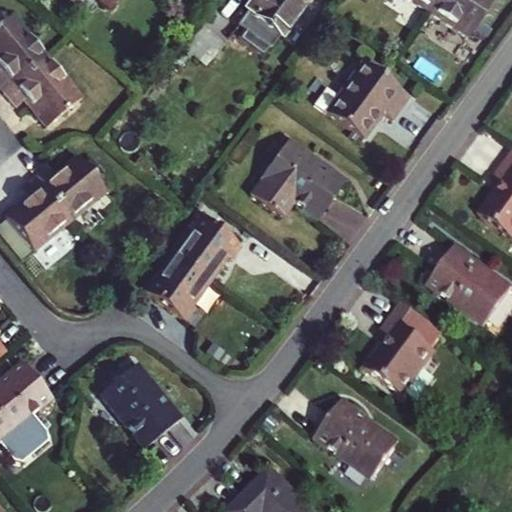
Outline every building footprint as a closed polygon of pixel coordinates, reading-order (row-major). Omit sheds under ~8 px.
[(97,0),(110,10),(118,0),(97,0)] [(309,0),(252,0),(244,12),(246,13),(236,27),(243,32),(245,34),(240,41),(261,57),(266,50),(268,51),(269,52),(279,38),(280,38),(309,0)] [(405,0),(428,15),(437,0),(405,0)] [(491,4),(485,0),(437,0),(428,15),(467,40),(491,4)] [(0,27),(0,92),(3,96),(47,61),(12,18),(0,27)] [(181,49),(191,57),(203,68),(223,46),(200,27),(181,49)] [(245,34),(243,32),(234,45),(258,63),(268,51),(266,50),(261,57),(240,41),(245,34)] [(191,57),(181,49),(174,58),(183,66),(191,57)] [(80,102),(47,61),(3,96),(15,111),(23,104),(45,131),(80,102)] [(326,116),(362,142),(381,116),(391,123),(408,99),(363,66),(337,100),(326,91),(314,108),(326,116)] [(247,196),(257,203),(277,218),(289,202),(316,222),(343,185),(286,143),(259,180),(247,196)] [(511,153),(491,182),(499,188),(477,218),(511,242),(511,153)] [(33,182),(68,225),(104,195),(76,160),(52,179),(46,172),(33,182)] [(26,201),(4,219),(6,221),(32,254),(68,225),(33,182),(20,193),(26,201)] [(199,218),(172,256),(209,283),(226,259),(230,261),(239,248),(199,218)] [(0,242),(18,266),(32,254),(6,221),(0,226),(0,242)] [(510,292),(453,250),(426,287),(482,329),(510,292)] [(209,283),(172,256),(144,294),(184,323),(194,310),(191,308),(209,283)] [(441,336),(400,306),(377,336),(386,342),(364,372),(401,399),(434,355),(430,351),(441,336)] [(22,366),(0,383),(0,447),(12,462),(19,465),(46,443),(43,435),(30,418),(50,401),(22,366)] [(135,367),(99,396),(143,450),(178,421),(135,367)] [(397,446),(341,404),(314,441),(370,482),(397,446)] [(181,419),(144,453),(159,468),(195,435),(181,419)] [(307,511),(268,473),(229,511),(307,511)]
